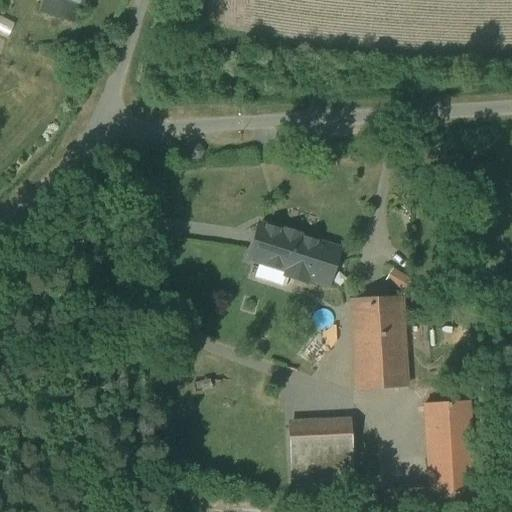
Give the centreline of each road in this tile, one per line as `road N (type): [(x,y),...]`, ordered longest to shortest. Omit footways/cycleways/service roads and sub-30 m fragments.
road 1 (unclassified): [(511,108),(97,131)]
road 2 (unclassified): [(0,235),(97,131)]
road 3 (unclassified): [(97,131),(142,0)]
